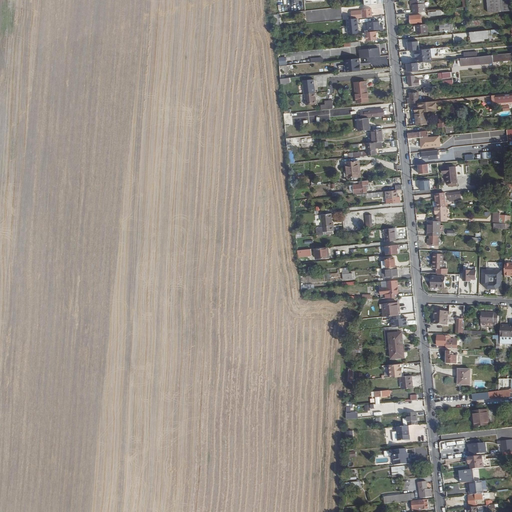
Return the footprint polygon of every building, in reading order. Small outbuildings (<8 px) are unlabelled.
[(425,12),(424,4),(423,0),(419,0),(410,1),(410,6),(413,6),(414,13),(425,12)] [(511,0),(487,0),(488,13),(511,10),(511,0)] [(372,18),(372,9),(362,9),(363,19),(372,18)] [(422,23),(421,16),(410,17),(411,24),(422,23)] [(359,34),(358,19),(348,20),(349,35),(359,34)] [(384,30),(383,25),(380,25),(380,22),(371,23),(372,26),(369,26),(370,31),(384,30)] [(429,34),(428,24),(415,26),(416,35),(429,34)] [(492,33),(492,30),(470,32),(470,40),(492,38),(492,33)] [(378,39),(377,32),(366,33),(367,41),(378,39)] [(431,62),(429,49),(417,50),(418,63),(424,62),(431,62)] [(338,58),(338,50),(330,50),(330,54),(323,55),(323,59),(338,58)] [(511,60),(511,52),(493,55),(493,62),(511,60)] [(484,56),(485,63),(493,62),(493,55),(484,56)] [(461,58),(461,60),(461,66),(485,64),(485,63),(484,56),(461,58)] [(279,66),(286,64),(285,57),(277,58),(279,66)] [(360,71),(358,59),(347,60),(348,72),(360,71)] [(424,69),(424,62),(418,63),(405,64),(405,70),(408,70),(408,72),(419,71),(419,70),(424,69)] [(420,85),(420,80),(415,80),(415,76),(408,76),(409,86),(420,85)] [(315,86),(314,79),(303,80),(304,94),(305,94),(315,93),(315,92),(314,92),(313,86),(315,86)] [(369,102),(367,82),(355,83),(356,103),(369,102)] [(424,87),(424,94),(429,93),(429,96),(435,96),(434,86),(424,87)] [(317,104),(315,93),(305,94),(306,106),(317,105),(317,104)] [(511,103),(511,93),(492,95),(493,105),(511,103)] [(427,112),(436,111),(439,110),(438,101),(423,102),(415,103),(415,107),(414,107),(414,108),(414,109),(414,113),(416,113),(427,112)] [(379,116),(378,110),(373,110),(373,108),(369,109),(369,111),(365,111),(360,111),(361,113),(357,113),(356,110),(351,111),(351,119),(379,116)] [(416,113),(417,125),(428,124),(427,112),(416,113)] [(370,126),(369,118),(358,119),(359,132),(372,130),(373,130),(372,126),(370,126)] [(450,122),(440,123),(438,123),(438,128),(446,127),(447,133),(454,132),(453,122),(450,122)] [(384,142),(382,129),(373,130),(372,130),(373,143),(381,142),(384,142)] [(428,150),(427,138),(415,139),(415,143),(414,143),(414,151),(428,150)] [(432,139),(432,143),(433,159),(443,159),(443,151),(438,151),(437,142),(435,142),(435,138),(432,139)] [(377,155),(376,148),(382,147),(381,142),(373,143),(366,143),(368,156),(377,155)] [(360,177),(359,167),(360,167),(359,161),(346,163),(347,168),(343,168),(344,179),(360,177)] [(417,175),(428,174),(427,164),(416,165),(417,175)] [(447,184),(448,183),(449,186),(458,185),(456,166),(443,167),(444,174),(446,174),(447,184)] [(419,191),(430,191),(429,180),(414,181),(414,187),(418,186),(419,191)] [(369,188),(369,181),(354,182),(355,194),(367,192),(367,188),(369,188)] [(446,202),(446,193),(446,192),(435,193),(435,198),(437,198),(437,201),(437,207),(447,207),(446,202)] [(457,200),(456,192),(448,192),(448,198),(449,198),(449,201),(457,201),(457,200)] [(401,203),(400,197),(398,197),(397,194),(386,195),(387,204),(401,203)] [(437,207),(435,207),(435,212),(436,212),(436,214),(436,221),(441,221),(448,221),(447,207),(437,207)] [(506,215),(500,215),(501,212),(494,212),(493,222),(505,223),(506,215)] [(334,231),(332,214),(322,215),(324,232),(334,231)] [(441,221),(436,221),(428,220),(428,235),(430,235),(439,236),(440,236),(441,221)] [(396,241),(395,228),(384,230),(385,242),(396,241)] [(439,239),(439,236),(430,235),(430,239),(428,239),(427,244),(439,245),(440,239),(439,239)] [(397,254),(397,249),(396,249),(395,245),(383,246),(384,255),(397,254)] [(317,259),(332,256),(330,246),(315,249),(317,259)] [(298,250),(299,257),(313,255),(312,248),(298,250)] [(434,253),(433,268),(434,268),(436,268),(443,268),(444,253),(434,253)] [(387,268),(391,268),(396,267),(395,259),(395,258),(386,259),(387,268)] [(501,285),(502,263),(495,262),(495,259),(485,259),(485,270),(483,270),(483,284),(485,284),(485,286),(487,289),(496,289),(499,286),(499,285),(501,285)] [(476,267),(470,266),(470,263),(464,263),(463,280),(471,280),(471,279),(476,279),(476,267)] [(350,267),(341,268),(341,272),(343,272),(344,279),(355,279),(355,272),(350,272),(350,267)] [(387,268),(387,275),(388,278),(399,277),(398,267),(396,267),(391,268),(387,268)] [(437,285),(445,286),(446,276),(431,276),(431,287),(437,287),(437,285)] [(381,298),(389,297),(398,297),(397,294),(399,294),(398,280),(388,281),(388,288),(381,288),(381,298)] [(399,316),(398,303),(381,304),(382,318),(399,316)] [(448,325),(449,311),(435,311),(434,324),(448,325)] [(481,312),(481,327),(496,327),(496,324),(498,324),(499,313),(481,312)] [(464,334),(464,330),(464,318),(456,318),(456,334),(464,334)] [(511,325),(507,325),(501,325),(501,332),(501,335),(501,337),(511,337),(511,325)] [(404,343),(403,332),(399,332),(398,327),(389,328),(391,345),(404,343)] [(451,339),(451,336),(447,336),(447,335),(438,335),(437,345),(446,346),(446,349),(450,349),(451,339)] [(405,351),(404,343),(391,345),(391,352),(405,351)] [(458,352),(449,351),(448,364),(457,364),(458,352)] [(415,371),(416,362),(402,364),(401,370),(415,371)] [(401,373),(401,368),(399,368),(399,364),(388,365),(389,378),(400,377),(400,373),(401,373)] [(470,385),(471,370),(459,369),(458,385),(470,385)] [(413,388),(412,376),(401,377),(402,389),(413,388)] [(389,409),(389,406),(387,406),(387,403),(372,404),(373,410),(378,409),(378,414),(388,413),(388,410),(389,409)] [(489,425),(488,410),(473,412),(474,426),(489,425)] [(418,425),(417,413),(407,414),(408,426),(418,425)] [(410,437),(408,426),(394,427),(395,432),(397,432),(398,441),(407,440),(407,438),(410,437)] [(472,444),(473,454),(487,453),(486,443),(472,444)] [(410,463),(409,453),(407,453),(407,448),(390,450),(390,456),(394,456),(394,460),(397,460),(398,464),(410,463)] [(468,464),(470,464),(471,469),(482,468),(481,463),(483,463),(483,455),(468,457),(468,464)] [(401,470),(400,467),(393,468),(393,471),(394,471),(395,476),(393,476),(393,477),(404,476),(403,470),(401,470)] [(432,497),(432,489),(428,490),(427,481),(419,482),(420,499),(432,497)] [(469,490),(469,495),(483,493),(484,493),(482,481),(470,482),(471,490),(469,490)] [(483,493),(469,495),(469,507),(476,507),(476,500),(483,500),(483,493)] [(412,500),(412,494),(384,497),(385,504),(401,502),(401,501),(412,500)] [(429,509),(428,499),(422,500),(422,501),(413,502),(414,511),(429,509)]
